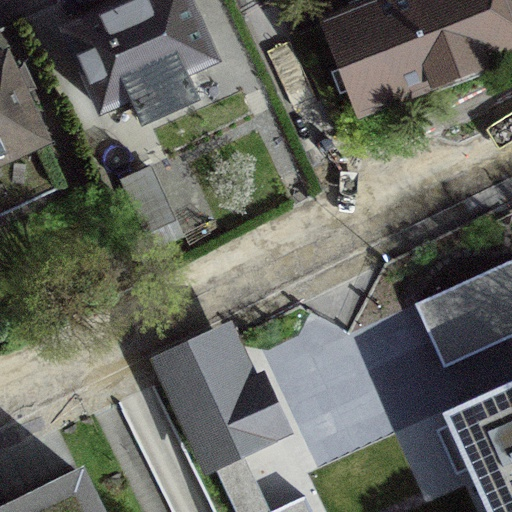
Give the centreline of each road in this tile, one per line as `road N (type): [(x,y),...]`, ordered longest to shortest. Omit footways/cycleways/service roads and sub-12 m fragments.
road 1 (residential): [(356,219),(0,397)]
road 2 (residential): [(251,0),(356,219)]
road 3 (residential): [(511,141),(356,219)]
